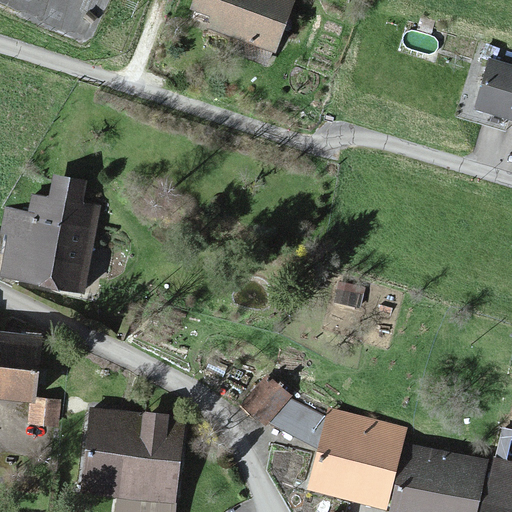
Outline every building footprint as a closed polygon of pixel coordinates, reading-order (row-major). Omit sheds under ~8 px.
[(0,0),(0,10),(83,47),(103,0),(0,0)] [(283,3),(274,0),(188,0),(182,19),(267,49),(283,3)] [(511,72),(481,62),(466,108),(511,123),(511,72)] [(23,203),(4,287),(77,303),(96,219),(76,214),(80,195),(52,188),(48,208),(23,203)] [(0,407),(31,409),(34,351),(0,349),(0,407)] [(264,383),(241,412),(262,428),(285,399),(264,383)] [(181,424),(88,415),(80,500),(173,509),(181,424)] [(400,441),(325,427),(312,498),(387,511),(400,441)] [(473,511),(482,467),(406,452),(394,511),(473,511)] [(511,511),(511,471),(494,467),(483,511),(511,511)]
